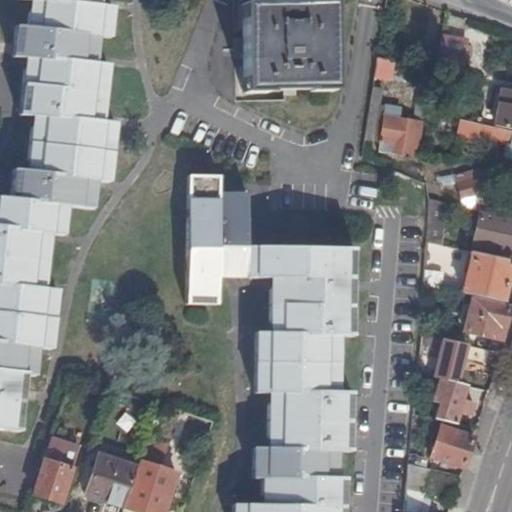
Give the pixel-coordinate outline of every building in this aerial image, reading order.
[(14,20),(13,27),(10,50),(34,52),(23,64),(17,110),(41,113),(28,126),(26,157),(35,170),(15,168),(7,196),(0,195),(0,425),(14,427),(22,370),(30,371),(32,356),(26,346),(31,342),(48,344),(54,287),(39,285),(35,279),(42,273),(45,243),(40,234),(45,229),(61,230),(63,202),(90,203),(92,190),(86,181),(90,176),(107,177),(113,121),(97,120),(92,115),(102,109),(106,65),(98,62),(95,62),(95,61),(95,52),(96,43),(96,34),(107,34),(111,5),(98,4),(93,0),(35,0),(26,8),(26,12),(25,20),(14,20)] [(267,6),(266,3),(242,4),(246,92),(270,91),(270,88),(311,87),(311,89),(333,88),(330,1),(307,2),(307,5),(267,6)] [(435,79),(462,80),(464,36),(437,35),(435,79)] [(373,76),(386,79),(393,81),(396,63),(376,58),(373,76)] [(386,79),(373,76),(364,138),(378,141),(382,115),(402,118),(404,107),(382,103),(386,79)] [(511,90),(503,89),(495,125),(511,128),(511,90)] [(421,97),(418,120),(426,122),(428,113),(430,98),(421,97)] [(426,122),(418,120),(402,118),(382,115),(378,141),(384,142),(383,149),(421,155),(426,122)] [(492,135),(491,140),(511,143),(511,130),(478,124),(477,132),(492,135)] [(491,141),(491,140),(492,135),(477,132),(476,138),(491,141)] [(454,176),(456,183),(459,195),(460,200),(473,196),(476,206),(487,203),(478,168),(454,176)] [(185,303),(215,304),(215,275),(220,268),(226,276),(271,277),(271,321),(278,329),(273,333),(256,333),(256,392),(271,392),(275,397),(269,405),(269,435),(275,443),(270,448),(254,448),(254,478),(263,478),(263,495),(270,501),(265,505),(234,505),(234,511),(342,511),(342,479),(334,479),(333,463),(324,451),(347,451),(348,394),(323,393),(334,382),(335,349),(325,336),(350,336),(350,249),(245,250),(245,196),(217,196),(216,177),(187,176),(185,303)] [(456,183),(440,188),(443,199),(459,195),(456,183)] [(511,197),(497,194),(491,213),(507,216),(511,217),(511,197)] [(438,245),(442,202),(427,199),(424,241),(438,245)] [(511,253),(511,217),(507,216),(507,218),(478,212),(471,245),(511,253)] [(437,259),(438,245),(424,241),(423,257),(437,259)] [(470,252),(460,293),(501,302),(510,261),(470,252)] [(502,327),(507,307),(470,298),(462,330),(493,338),(496,325),(502,327)] [(441,339),(432,378),(437,379),(455,383),(460,359),(482,364),(487,349),(441,339)] [(461,399),(465,385),(455,383),(437,379),(431,400),(438,402),(435,419),(454,423),(457,411),(469,414),(473,403),(461,399)] [(429,457),(462,468),(473,437),(440,426),(429,457)] [(47,441),(41,457),(30,493),(59,503),(77,451),(47,441)] [(84,495),(122,508),(136,467),(98,455),(84,495)] [(162,511),(175,474),(137,462),(136,467),(122,508),(134,511),(162,511)] [(425,490),(429,469),(408,465),(404,505),(417,507),(419,489),(425,490)]
